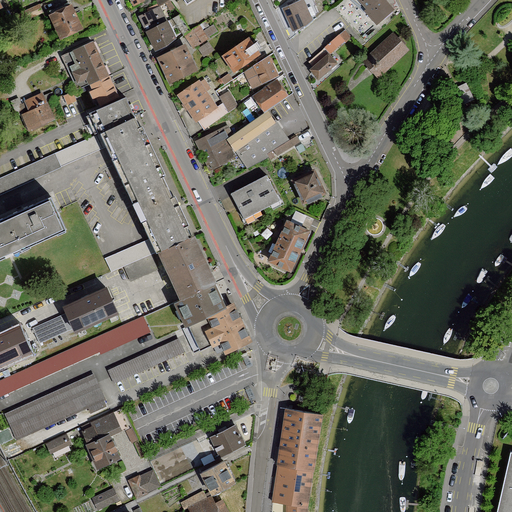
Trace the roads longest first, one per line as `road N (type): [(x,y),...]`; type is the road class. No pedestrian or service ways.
road 1 (tertiary): [(235,265),(106,0)]
road 2 (residential): [(262,0),(337,163),(357,180)]
road 3 (tertiary): [(303,349),(474,393)]
road 4 (tertiary): [(480,373),(357,350),(314,324)]
road 5 (residential): [(357,180),(434,58)]
road 6 (unclassified): [(263,335),(271,404),(292,353)]
